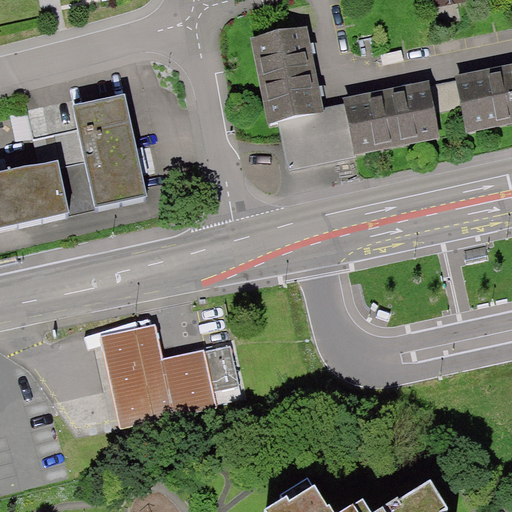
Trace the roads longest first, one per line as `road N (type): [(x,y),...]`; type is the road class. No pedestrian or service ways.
road 1 (residential): [(240,247),(511,191)]
road 2 (residential): [(0,303),(240,247)]
road 3 (residential): [(240,247),(194,18)]
road 4 (residential): [(194,18),(0,71)]
